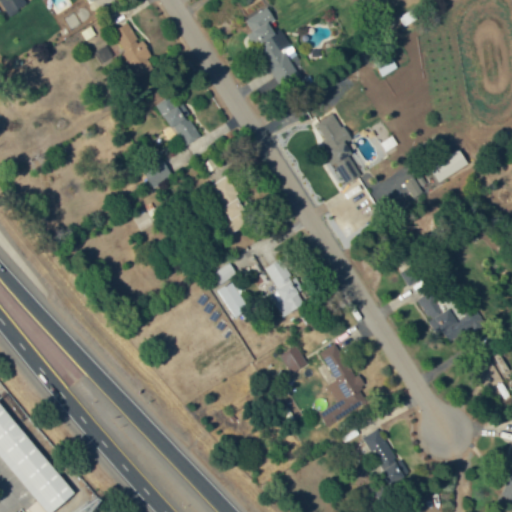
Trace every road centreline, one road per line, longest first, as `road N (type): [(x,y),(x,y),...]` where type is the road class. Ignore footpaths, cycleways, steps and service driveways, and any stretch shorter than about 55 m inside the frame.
road 1 (residential): [(170,0),(441,427)]
road 2 (trunk): [(165,447),(0,271)]
road 3 (trunk): [(0,319),(133,477)]
